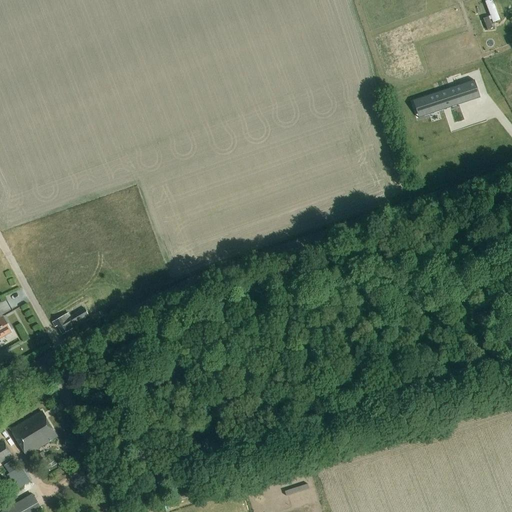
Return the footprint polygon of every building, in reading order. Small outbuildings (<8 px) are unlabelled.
[(465,84),(407,103),(413,119),(471,100),(465,84)] [(65,314),(52,322),(55,326),(56,325),(62,334),(72,328),(71,326),(83,320),(91,316),(86,307),(70,316),(69,313),(66,315),(65,314)] [(100,311),(92,316),(95,320),(102,315),(100,311)] [(0,340),(0,335),(9,331),(2,319),(0,320),(0,343),(1,343),(0,340)] [(26,456),(57,436),(41,411),(10,430),(26,456)] [(3,443),(0,444),(0,464),(12,457),(3,443)] [(42,452),(38,455),(42,461),(47,459),(42,452)] [(7,476),(18,491),(33,480),(23,465),(7,476)] [(43,511),(33,494),(0,511),(43,511)]
